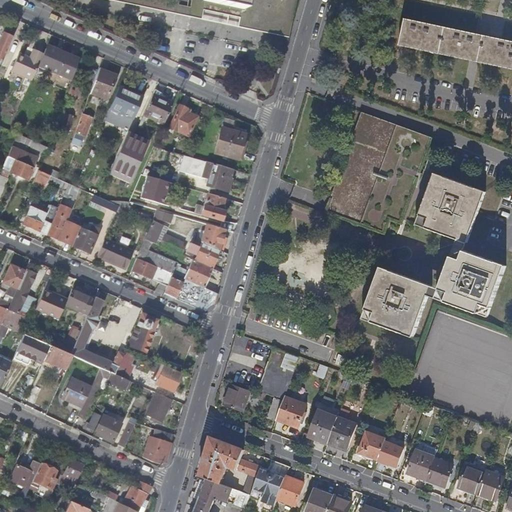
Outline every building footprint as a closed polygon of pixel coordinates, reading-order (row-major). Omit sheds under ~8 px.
[(106,0),(176,15),(178,6),(178,0),(106,0)] [(191,0),(189,8),(187,17),(200,20),(202,11),(228,17),(239,19),(241,10),(203,1),(196,0),(191,0)] [(241,10),(239,19),(237,28),(287,38),(295,0),(202,0),(203,1),(241,10)] [(178,6),(176,15),(187,17),(189,8),(178,6)] [(399,42),(511,65),(511,40),(405,18),(399,42)] [(0,56),(3,58),(14,33),(4,29),(0,37),(0,56)] [(42,55),(37,66),(46,70),(71,81),(77,61),(58,53),(56,55),(44,49),(42,55)] [(24,80),(30,82),(32,77),(37,66),(42,55),(36,52),(32,51),(28,59),(17,55),(9,73),(24,80)] [(106,100),(114,76),(98,70),(89,94),(106,100)] [(69,84),(64,101),(72,104),(78,87),(69,84)] [(11,87),(11,100),(26,100),(26,86),(11,87)] [(118,88),(109,110),(132,120),(142,98),(118,88)] [(142,117),(163,126),(172,104),(160,99),(158,102),(151,98),(142,117)] [(187,110),(178,106),(168,128),(188,137),(196,118),(185,113),(187,110)] [(390,219),(402,223),(432,138),(361,113),(326,213),(385,234),(390,219)] [(64,142),(73,117),(65,115),(57,139),(64,142)] [(79,125),(80,125),(87,128),(88,128),(91,119),(82,115),(79,125)] [(87,128),(80,125),(76,135),(83,137),(87,128)] [(0,135),(14,142),(17,135),(8,131),(3,129),(0,127),(0,135)] [(242,146),(245,136),(221,129),(214,154),(241,162),(245,148),(242,146)] [(136,185),(155,142),(130,132),(112,174),(136,185)] [(27,146),(44,155),(47,148),(31,139),(27,146)] [(7,158),(3,167),(11,171),(10,174),(27,181),(36,159),(11,149),(7,158)] [(183,157),(181,173),(203,176),(204,160),(183,157)] [(229,181),(232,171),(212,165),(206,188),(223,193),(226,180),(229,181)] [(49,177),(38,172),(34,181),(45,186),(49,177)] [(467,243),(485,191),(434,173),(416,225),(467,243)] [(147,176),(141,198),(167,206),(173,184),(147,176)] [(231,182),(229,181),(226,180),(223,193),(228,194),(231,182)] [(75,188),(68,185),(66,190),(77,195),(78,193),(80,194),(81,191),(78,190),(75,188)] [(77,195),(66,190),(63,197),(74,202),(77,195)] [(224,200),(207,195),(201,216),(222,222),(224,213),(221,212),(224,200)] [(79,229),(84,218),(60,207),(47,237),(71,247),(71,246),(79,229)] [(30,208),(22,226),(45,236),(56,212),(49,209),(46,215),(30,208)] [(129,219),(132,214),(119,208),(116,213),(129,219)] [(172,216),(161,213),(159,219),(170,223),(172,216)] [(152,222),(144,240),(150,243),(155,233),(156,230),(155,229),(157,225),(152,222)] [(79,229),(71,246),(88,254),(100,229),(94,226),(92,229),(90,228),(89,231),(91,232),(90,234),(79,229)] [(206,226),(201,244),(202,244),(218,252),(225,231),(206,226)] [(155,233),(150,243),(155,245),(159,235),(155,233)] [(159,235),(155,245),(189,260),(211,270),(219,252),(218,252),(202,244),(200,249),(190,245),(187,253),(184,251),(185,249),(180,247),(182,244),(159,235)] [(103,243),(97,257),(124,269),(131,255),(103,243)] [(488,316),(507,265),(455,247),(438,297),(488,316)] [(177,264),(140,250),(136,260),(172,275),(175,267),(177,264)] [(136,260),(130,272),(167,288),(172,275),(136,260)] [(187,272),(175,267),(172,275),(203,289),(211,270),(189,260),(188,263),(191,264),(187,272)] [(11,299),(12,299),(24,273),(23,273),(9,267),(2,284),(9,287),(7,292),(5,296),(11,299)] [(363,318),(414,336),(433,285),(382,267),(363,318)] [(11,301),(0,326),(1,326),(23,336),(29,323),(15,317),(16,315),(17,315),(35,276),(25,272),(24,272),(24,273),(12,299),(11,301)] [(172,275),(167,288),(164,295),(205,313),(212,307),(216,298),(217,295),(203,289),(172,275)] [(70,290),(66,301),(63,307),(86,316),(93,300),(70,290)] [(55,299),(42,293),(34,310),(57,321),(63,307),(66,301),(55,297),(55,299)] [(69,356),(72,357),(100,369),(111,374),(113,370),(108,368),(110,364),(81,352),(90,331),(94,328),(97,323),(96,318),(103,302),(94,298),(93,300),(86,316),(79,333),(69,356)] [(0,299),(0,325),(0,326),(11,301),(7,299),(6,302),(0,299)] [(158,326),(155,322),(141,315),(128,345),(129,346),(129,348),(145,354),(152,334),(157,332),(158,326)] [(75,331),(65,354),(69,356),(79,333),(75,331)] [(33,340),(23,336),(14,357),(24,361),(30,348),(29,348),(33,340)] [(29,360),(40,365),(42,361),(49,347),(46,346),(33,340),(29,348),(30,348),(33,350),(29,360)] [(65,354),(49,347),(42,361),(65,372),(72,357),(69,356),(65,354)] [(267,396),(274,398),(283,402),(285,398),(300,357),(275,348),(259,393),(264,394),(267,396)] [(112,365),(118,367),(123,356),(117,354),(112,365)] [(0,384),(1,385),(10,364),(0,359),(0,384)] [(163,368),(181,375),(184,368),(166,361),(163,368)] [(319,364),(314,376),(322,379),(327,368),(319,364)] [(173,393),(181,375),(163,368),(156,385),(173,393)] [(114,376),(111,374),(100,369),(89,393),(97,396),(102,385),(100,384),(103,379),(108,381),(107,384),(125,391),(129,382),(114,376)] [(362,380),(353,377),(351,383),(360,387),(362,380)] [(243,411),(250,392),(232,385),(225,405),(243,411)] [(155,394),(150,391),(147,398),(152,401),(155,394)] [(265,400),(267,396),(264,394),(259,393),(256,391),(254,396),(265,400)] [(97,396),(89,393),(84,404),(92,408),(97,396)] [(163,398),(163,397),(155,394),(152,401),(146,416),(161,423),(171,402),(163,398)] [(267,418),(276,422),(276,421),(278,417),(283,402),(274,398),(267,418)] [(291,422),(290,426),(298,429),(306,406),(285,398),(283,402),(278,417),(291,422)] [(73,420),(77,411),(61,404),(57,413),(73,420)] [(84,404),(77,418),(85,422),(92,408),(84,404)] [(328,444),(338,418),(319,411),(310,437),(328,444)] [(278,417),(276,421),(290,426),(291,422),(278,417)] [(120,426),(102,418),(94,435),(113,443),(120,426)] [(356,425),(338,418),(328,444),(347,451),(356,425)] [(470,421),(467,430),(476,432),(479,423),(470,421)] [(118,446),(124,449),(134,426),(128,423),(118,446)] [(157,441),(152,440),(149,439),(143,459),(151,462),(159,465),(166,461),(171,445),(170,445),(172,437),(159,433),(158,437),(157,441)] [(385,442),(386,440),(368,433),(359,453),(378,460),(385,442)] [(210,441),(200,476),(207,479),(221,484),(226,469),(230,467),(237,470),(241,459),(244,450),(211,438),(210,441)] [(404,449),(385,442),(378,460),(397,468),(404,449)] [(478,456),(486,458),(488,450),(479,448),(478,456)] [(435,459),(435,458),(417,451),(408,474),(426,481),(435,459)] [(261,467),(241,459),(237,470),(250,474),(257,477),(260,470),(261,467)] [(453,466),(435,459),(426,481),(445,488),(453,466)] [(62,478),(58,476),(49,495),(54,497),(62,481),(66,483),(69,478),(74,480),(81,466),(70,460),(62,478)] [(54,471),(39,464),(31,482),(49,490),(54,480),(51,479),(54,471)] [(28,473),(15,466),(8,481),(22,487),(28,473)] [(478,495),(486,473),(468,467),(460,488),(478,495)] [(250,497),(274,507),(277,500),(284,479),(278,476),(277,479),(275,478),(274,475),(273,473),(270,473),(269,475),(266,474),(266,472),(260,470),(257,477),(251,495),(250,497)] [(506,478),(487,471),(486,473),(478,495),(497,502),(506,478)] [(244,492),(251,495),(257,477),(250,474),(244,491),(244,492)] [(284,479),(277,500),(295,507),(304,483),(285,476),(284,479)] [(221,484),(207,479),(201,495),(200,495),(198,500),(212,505),(215,496),(233,502),(238,489),(221,484)] [(121,505),(134,511),(136,511),(150,487),(138,482),(134,489),(131,488),(125,499),(124,499),(121,505)] [(306,511),(328,511),(334,497),(315,490),(306,511)] [(104,492),(102,496),(106,498),(114,502),(116,497),(104,492)] [(334,497),(328,511),(349,511),(353,504),(334,497)] [(196,507),(210,511),(212,505),(198,500),(196,507)] [(86,511),(87,510),(68,501),(63,511),(86,511)]
